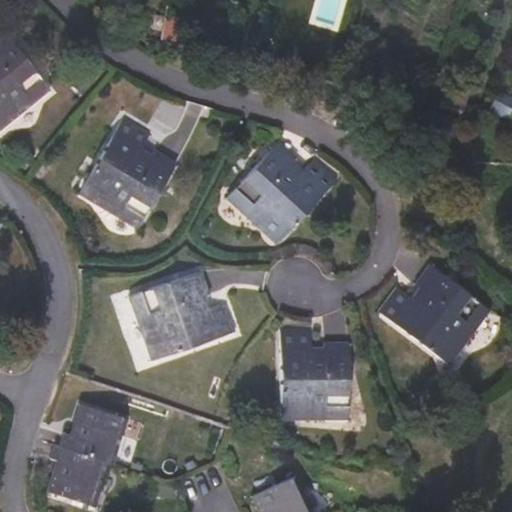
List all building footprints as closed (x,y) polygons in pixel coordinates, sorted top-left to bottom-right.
[(0,127),(48,87),(3,32),(0,34),(0,127)] [(461,116),(469,89),(445,82),(435,110),(461,116)] [(137,227),(174,165),(154,153),(151,158),(139,151),(148,137),(122,121),(79,193),(137,227)] [(277,243),(334,182),(311,160),(300,172),(291,164),(293,160),(276,144),(227,197),(277,243)] [(447,366),(488,310),(430,266),(415,286),(419,290),(412,299),(397,288),(378,314),(447,366)] [(232,333),(221,305),(205,310),(201,297),(206,296),(197,273),(129,296),(154,361),(232,333)] [(347,417),(348,345),(323,345),(323,350),(311,349),(310,333),(280,333),(280,418),(347,417)] [(102,491),(110,463),(116,464),(123,442),(128,443),(134,424),(78,406),(69,434),(62,433),(59,445),(54,444),(49,459),(55,461),(45,493),(101,510),(107,493),(102,491)] [(317,511),(309,494),(316,491),(306,472),(252,497),(258,511),(317,511)]
